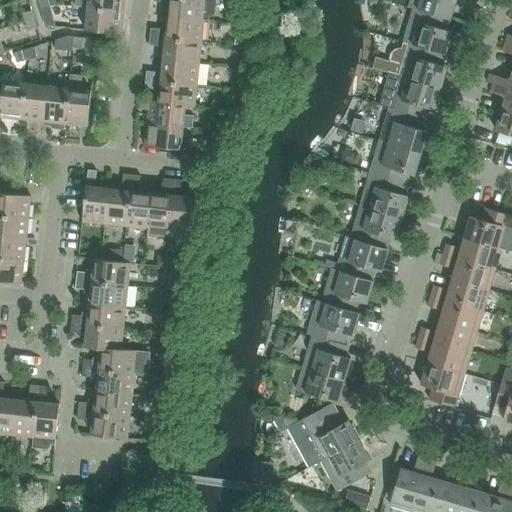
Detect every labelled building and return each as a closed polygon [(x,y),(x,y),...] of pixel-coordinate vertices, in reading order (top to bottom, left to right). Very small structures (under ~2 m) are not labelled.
[(40,0),(37,1),(40,9),(49,6),(47,0),(40,0)] [(88,0),(88,8),(123,12),(124,0),(88,0)] [(169,0),(168,17),(204,21),(208,21),(209,16),(211,16),(213,14),(215,11),(216,0),(217,1),(216,0),(169,0)] [(410,0),(408,8),(413,9),(445,19),(450,20),(455,0),(410,0)] [(49,6),(40,9),(45,27),(56,28),(49,6)] [(123,12),(88,8),(85,31),(121,34),(123,12)] [(403,43),(408,44),(440,54),(445,55),(452,32),(442,29),(445,19),(413,9),(403,43)] [(22,14),(25,22),(35,20),(32,11),(22,14)] [(240,12),(228,11),(227,23),(239,24),(240,12)] [(168,17),(165,39),(201,42),(204,21),(168,17)] [(35,20),(25,22),(27,31),(37,28),(35,20)] [(150,28),(150,37),(160,38),(161,30),(150,28)] [(246,34),(234,33),(232,45),(244,46),(246,34)] [(73,52),(73,48),(74,37),(66,37),(66,38),(56,41),(55,51),(73,52)] [(74,37),(73,48),(82,49),(83,38),(74,37)] [(150,37),(149,46),(159,47),(160,38),(150,37)] [(165,39),(163,60),(199,64),(201,42),(165,39)] [(511,54),(511,45),(506,43),(503,51),(511,54)] [(408,44),(398,76),(440,89),(446,67),(437,64),(440,54),(408,44)] [(25,50),(28,60),(36,57),(34,47),(25,50)] [(28,60),(25,50),(17,52),(20,62),(28,60)] [(163,60),(161,82),(197,85),(199,64),(163,60)] [(145,80),(155,81),(156,73),(146,71),(145,80)] [(496,77),(493,85),(511,90),(511,75),(511,81),(496,77)] [(398,76),(389,109),(421,118),(424,108),(434,110),(440,89),(398,76)] [(69,89),(65,125),(88,127),(91,91),(81,90),(82,78),(70,77),(69,89)] [(155,81),(145,80),(144,89),(154,90),(155,81)] [(0,110),(0,117),(22,120),(26,84),(3,81),(0,110)] [(161,82),(159,102),(158,103),(185,106),(185,107),(194,108),(197,85),(161,82)] [(22,120),(43,122),(47,86),(26,84),(22,120)] [(506,97),(502,110),(511,112),(511,90),(493,85),(491,93),(506,97)] [(69,89),(47,86),(43,122),(50,123),(50,126),(52,129),(64,130),(65,125),(69,89)] [(183,127),(185,107),(185,106),(158,103),(159,102),(141,100),(140,110),(149,111),(147,124),(183,127)] [(389,109),(379,141),(421,153),(427,132),(418,129),(421,118),(389,109)] [(511,112),(502,110),(496,131),(511,135),(511,140),(510,148),(511,148),(511,112)] [(217,122),(216,131),(226,132),(227,123),(217,122)] [(183,127),(147,124),(145,146),(180,150),(183,127)] [(226,132),(216,131),(215,139),(225,140),(226,132)] [(379,141),(370,174),(402,183),(405,173),(414,175),(421,153),(379,141)] [(88,170),(87,180),(96,181),(97,171),(88,170)] [(122,184),(131,185),(132,175),(123,174),(122,183),(122,184)] [(370,174),(360,206),(402,218),(408,196),(399,194),(402,183),(370,174)] [(132,175),(131,185),(139,186),(140,176),(132,175)] [(163,188),(174,189),(175,179),(164,178),(163,188)] [(175,179),(174,189),(182,190),(183,180),(175,179)] [(105,225),(126,227),(130,191),(131,185),(122,184),(122,183),(120,183),(119,190),(109,189),(105,225)] [(82,222),(105,225),(109,189),(86,186),(82,222)] [(174,189),(163,188),(162,194),(151,193),(148,229),(147,236),(169,238),(173,196),(174,189)] [(126,227),(148,229),(151,193),(130,191),(126,227)] [(0,193),(0,216),(28,219),(31,197),(0,193)] [(195,198),(173,196),(169,238),(191,241),(192,234),(195,198)] [(360,206),(351,238),(383,248),(386,237),(395,240),(402,218),(360,206)] [(464,239),(501,249),(511,216),(485,208),(482,220),(471,217),(464,239)] [(0,216),(0,237),(26,241),(28,219),(0,216)] [(0,237),(0,259),(24,262),(26,241),(0,237)] [(346,237),(336,270),(369,280),(372,269),(381,272),(388,249),(383,248),(351,238),(346,237)] [(464,239),(458,259),(495,270),(501,249),(464,239)] [(443,255),(453,258),(456,247),(446,245),(443,255)] [(453,258),(443,255),(440,265),(450,268),(453,258)] [(24,262),(0,259),(0,282),(21,285),(24,262)] [(452,280),(489,291),(495,270),(458,259),(452,280)] [(86,273),(85,281),(128,286),(130,263),(101,260),(94,260),(93,272),(87,271),(86,273)] [(168,271),(187,273),(188,264),(170,262),(168,271)] [(332,269),(322,302),(354,312),(357,301),(366,304),(373,281),(369,280),(336,270),(332,269)] [(76,280),(85,281),(86,273),(77,272),(76,280)] [(173,291),(183,292),(185,280),(175,279),(173,291)] [(85,281),(76,280),(75,289),(85,290),(85,281)] [(446,301),(483,312),(489,291),(452,280),(446,301)] [(91,292),(90,304),(125,308),(128,286),(85,281),(85,290),(84,292),(91,292)] [(431,297),(440,299),(444,289),(434,286),(431,297)] [(440,299),(431,297),(428,307),(437,310),(440,299)] [(307,335),(312,336),(340,344),(343,333),(352,336),(359,313),(354,312),(322,302),(317,301),(307,335)] [(440,322),(477,333),(483,312),(446,301),(440,322)] [(82,316),(81,324),(123,329),(125,308),(90,304),(88,315),(82,314),(82,316)] [(71,323),(81,324),(82,316),(72,315),(71,323)] [(440,322),(434,343),(470,353),(477,333),(440,322)] [(70,332),(80,333),(81,324),(71,323),(70,332)] [(85,348),(101,349),(101,348),(121,351),(121,350),(123,329),(81,324),(80,333),(80,335),(86,335),(85,348)] [(419,338),(428,341),(431,331),(422,328),(419,338)] [(312,336),(303,368),(344,380),(350,359),(341,356),(344,345),(340,344),(312,336)] [(428,341),(419,338),(416,349),(425,352),(428,341)] [(434,343),(427,363),(464,374),(470,353),(434,343)] [(101,349),(98,370),(134,374),(137,351),(121,350),(121,351),(101,348),(101,349)] [(83,368),(92,369),(93,369),(94,361),(84,360),(83,368)] [(464,374),(427,363),(421,385),(432,389),(429,400),(455,408),(464,374)] [(92,369),(83,368),(82,377),(91,378),(92,369)] [(344,380),(303,368),(296,390),(338,402),(344,380)] [(97,380),(96,391),(132,395),(134,374),(98,370),(93,369),(92,369),(91,378),(91,380),(97,380)] [(172,395),(174,378),(163,377),(161,394),(172,395)] [(503,420),(511,422),(511,382),(502,380),(495,406),(506,409),(503,420)] [(38,396),(46,397),(47,387),(30,385),(29,395),(38,396)] [(88,403),(87,412),(130,417),(132,395),(96,391),(95,402),(89,401),(88,403)] [(37,402),(33,438),(37,439),(36,450),(48,451),(50,451),(52,451),(53,450),(54,449),(54,448),(55,446),(60,405),(47,403),(48,397),(46,397),(38,396),(37,402)] [(0,434),(12,436),(15,400),(0,397),(0,434)] [(12,436),(33,438),(37,402),(15,400),(12,436)] [(78,411),(87,412),(88,403),(79,402),(78,411)] [(328,406),(299,422),(304,432),(334,416),(328,406)] [(87,412),(78,411),(77,419),(86,420),(87,412)] [(87,412),(86,420),(86,422),(93,423),(91,435),(127,439),(130,417),(87,412)] [(321,462),(359,441),(348,421),(339,425),(334,416),(304,432),(299,422),(287,429),(309,468),(321,462)] [(359,441),(321,462),(337,491),(367,475),(361,465),(370,461),(359,441)] [(390,505),(412,511),(427,460),(418,457),(413,473),(400,469),(390,505)] [(436,463),(427,460),(412,511),(434,511),(443,481),(432,478),(436,463)] [(41,467),(40,475),(52,476),(53,468),(41,467)] [(434,511),(456,511),(468,472),(459,469),(455,485),(443,481),(434,511)] [(456,511),(479,511),(484,494),(473,490),(477,475),(468,472),(456,511)] [(479,511),(501,511),(510,484),(500,482),(496,497),(484,494),(479,511)] [(501,511),(511,511),(511,484),(510,484),(501,511)] [(348,492),(345,502),(366,508),(369,498),(348,492)]
